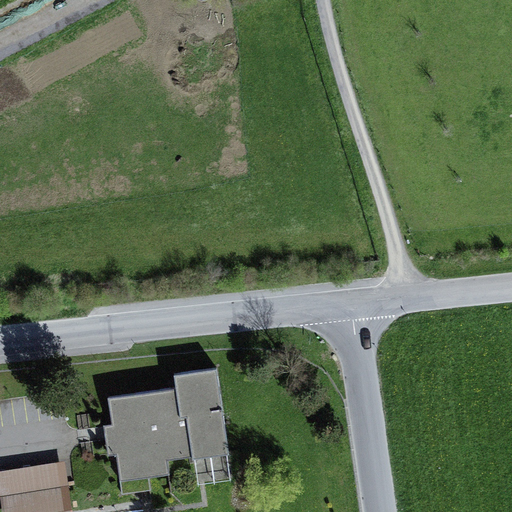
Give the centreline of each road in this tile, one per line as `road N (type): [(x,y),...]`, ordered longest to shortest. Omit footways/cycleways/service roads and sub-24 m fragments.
road 1 (unclassified): [(353,303),(0,340)]
road 2 (residential): [(353,303),(381,511)]
road 3 (unclassified): [(511,286),(353,303)]
